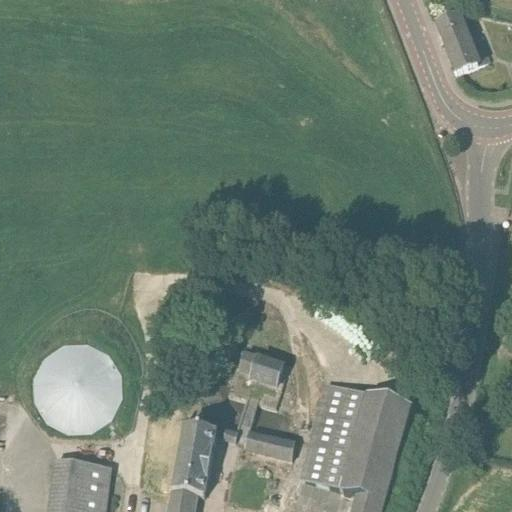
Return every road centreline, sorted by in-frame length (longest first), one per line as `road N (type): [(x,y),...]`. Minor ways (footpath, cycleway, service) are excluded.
road 1 (unclassified): [(423,511),(467,360),(485,128)]
road 2 (tertiary): [(485,128),(445,107),(403,0)]
